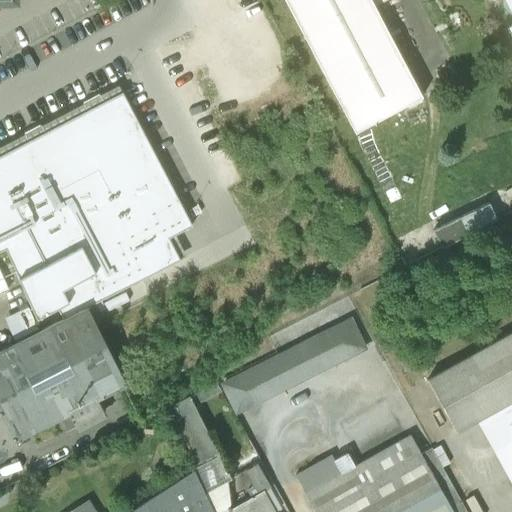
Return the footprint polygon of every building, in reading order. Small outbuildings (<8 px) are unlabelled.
[(285,0),(355,132),(422,96),(375,6),(386,0),(285,0)] [(511,0),(503,0),(511,16),(511,0)] [(0,251),(6,249),(37,319),(57,308),(63,319),(87,306),(87,307),(180,260),(169,238),(192,226),(183,208),(122,92),(73,117),(24,143),(0,155),(0,251)] [(63,319),(0,351),(0,411),(14,439),(59,416),(66,430),(104,411),(96,397),(125,383),(87,307),(87,306),(63,319)] [(27,307),(17,311),(27,333),(36,328),(27,307)] [(350,319),(222,383),(236,411),(364,347),(350,319)] [(511,331),(427,379),(456,431),(476,420),(511,483),(511,331)] [(230,478),(193,404),(220,391),(215,382),(168,406),(199,466),(195,469),(214,511),(223,511),(227,511),(229,509),(227,502),(232,499),(230,478)] [(354,466),(340,473),(332,460),(330,455),(295,474),(315,511),(466,511),(431,447),(421,453),(410,434),(354,466)] [(347,452),(332,460),(340,473),(354,466),(347,452)] [(250,498),(229,509),(227,511),(275,511),(274,510),(279,507),(268,488),(270,487),(256,463),(246,468),(252,487),(246,490),(250,498)] [(214,511),(195,469),(128,511),(214,511)]
